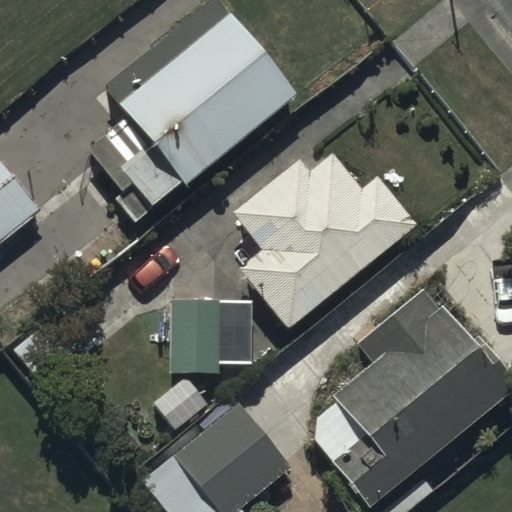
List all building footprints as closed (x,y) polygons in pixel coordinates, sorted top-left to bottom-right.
[(211,6),(103,96),(125,122),(83,157),(118,198),(114,202),(132,224),(146,212),(150,216),(179,192),(183,197),(293,105),(211,6)] [(286,348),(412,242),(372,193),(358,206),(328,170),(306,189),(295,177),(230,232),(260,267),(235,287),(286,348)] [(0,251),(35,223),(0,178),(0,251)] [(418,307),(355,361),(370,381),(327,414),(334,422),(314,437),(311,453),(334,480),(328,485),(350,511),(388,511),(511,406),(511,398),(475,355),(466,363),(418,307)] [(168,314),(168,386),(221,387),(220,314),(168,314)] [(254,511),(288,482),(224,409),(197,433),(205,442),(169,475),(196,506),(189,511),(254,511)]
